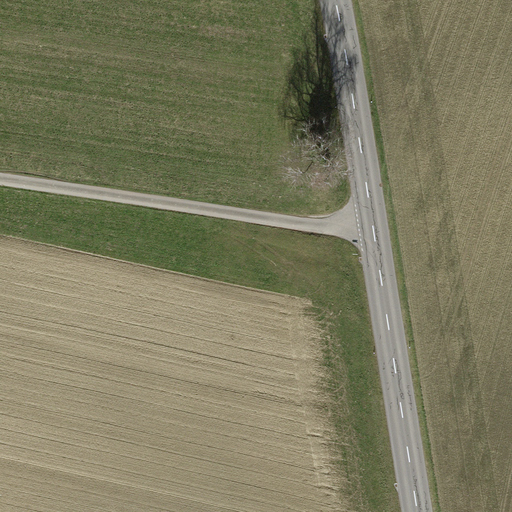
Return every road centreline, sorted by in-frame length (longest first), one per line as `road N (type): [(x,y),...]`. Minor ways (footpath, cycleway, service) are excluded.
road 1 (secondary): [(419,511),(337,0)]
road 2 (track): [(373,224),(329,228),(0,180)]
